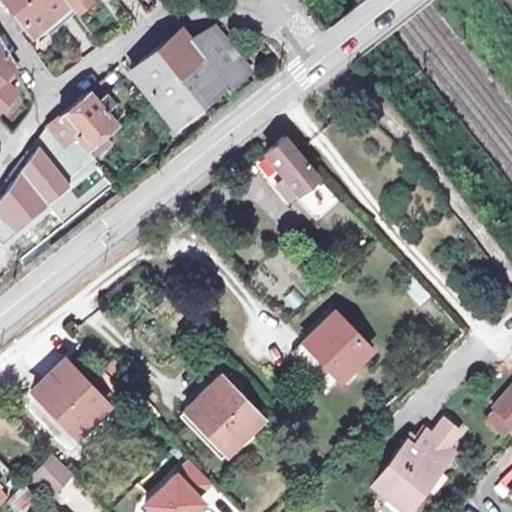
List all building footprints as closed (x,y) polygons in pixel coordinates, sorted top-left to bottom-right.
[(63,0),(14,0),(11,4),(19,15),(23,23),(29,19),(34,25),(63,0)] [(140,16),(136,10),(130,15),(134,20),(140,16)] [(208,53),(185,70),(208,98),(227,84),(231,89),(254,71),(247,62),(249,61),(215,22),(195,36),(208,53)] [(186,24),(162,42),(185,70),(208,53),(195,36),(186,24)] [(0,106),(20,87),(11,78),(6,73),(18,62),(0,32),(0,106)] [(208,98),(185,70),(162,42),(133,65),(179,121),(208,98)] [(18,62),(6,73),(11,78),(22,68),(19,65),(18,62)] [(88,143),(104,130),(119,118),(106,103),(116,96),(105,82),(96,89),(93,85),(62,110),(51,119),(68,141),(80,133),(88,143)] [(39,137),(20,163),(48,196),(71,176),(98,154),(95,152),(88,143),(80,133),(68,141),(51,119),(39,137)] [(112,140),(104,130),(88,143),(95,152),(112,140)] [(296,202),(321,231),(338,215),(278,150),(259,168),(270,180),(259,190),(282,215),(296,202)] [(48,196),(20,163),(0,191),(0,236),(15,224),(48,196)] [(425,306),(405,285),(394,295),(414,316),(425,306)] [(363,366),(328,329),(300,354),(336,392),(363,366)] [(69,364),(36,392),(75,433),(106,405),(69,364)] [(109,370),(100,379),(113,393),(122,384),(109,370)] [(222,381),(187,414),(225,453),(261,422),(222,381)] [(492,417),(493,419),(510,433),(511,435),(511,434),(511,395),(492,417)] [(500,444),(510,433),(493,419),(484,430),(500,444)] [(367,493),(390,511),(410,511),(452,461),(446,456),(457,442),(439,428),(428,442),(423,438),(409,454),(402,449),(367,493)] [(70,489),(50,467),(28,488),(48,510),(70,489)] [(184,477),(146,511),(189,511),(204,498),(184,477)]
